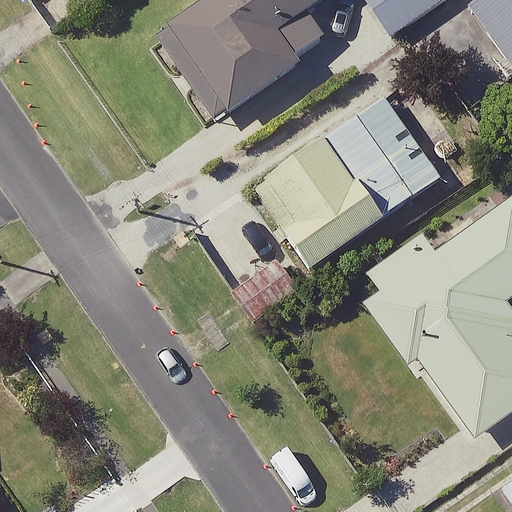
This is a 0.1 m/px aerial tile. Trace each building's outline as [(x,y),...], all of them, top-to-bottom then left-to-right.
[(220,0),(162,41),(221,125),(305,66),(301,60),(325,44),(306,17),(330,0),(220,0)] [(364,0),(392,40),(450,0),(364,0)] [(511,0),(489,0),(472,12),(511,68),(511,0)] [(445,180),(390,102),(258,196),(314,273),(445,180)] [(511,302),(511,201),(472,230),(463,217),(373,280),(385,296),(366,309),(410,372),(421,364),(476,443),(511,417),(511,336),(496,314),(511,302)] [(297,296),(277,266),(235,295),(256,325),(297,296)]
